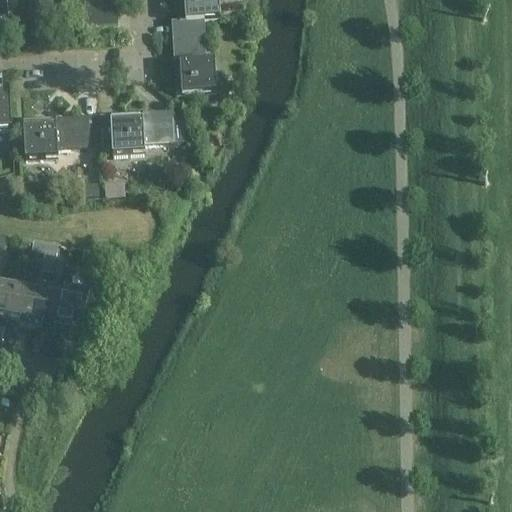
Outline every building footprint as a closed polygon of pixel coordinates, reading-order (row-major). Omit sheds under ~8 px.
[(0,0),(0,33),(9,33),(7,1),(0,1),(0,0)] [(115,0),(83,0),(84,14),(76,14),(77,29),(117,27),(115,0)] [(178,0),(180,23),(203,22),(219,21),(217,0),(178,0)] [(203,22),(180,23),(172,24),(177,99),(216,97),(214,64),(213,56),(205,56),(203,22)] [(9,92),(0,92),(0,134),(12,133),(9,92)] [(173,115),(98,119),(100,151),(112,150),(113,159),(145,157),(145,148),(175,147),(173,115)] [(98,119),(24,124),(26,164),(58,162),(58,153),(100,151),(98,119)] [(45,247),(33,245),(31,255),(43,257),(45,247)] [(58,249),(45,247),(43,257),(56,259),(58,249)] [(94,266),(96,256),(84,254),(82,264),(94,266)] [(12,289),(0,286),(0,317),(6,319),(12,289)] [(37,294),(12,289),(6,319),(20,321),(18,329),(30,331),(37,294)] [(62,298),(37,294),(30,331),(41,333),(42,326),(56,328),(62,298)] [(87,303),(62,298),(56,328),(69,331),(68,338),(80,340),(87,303)]
